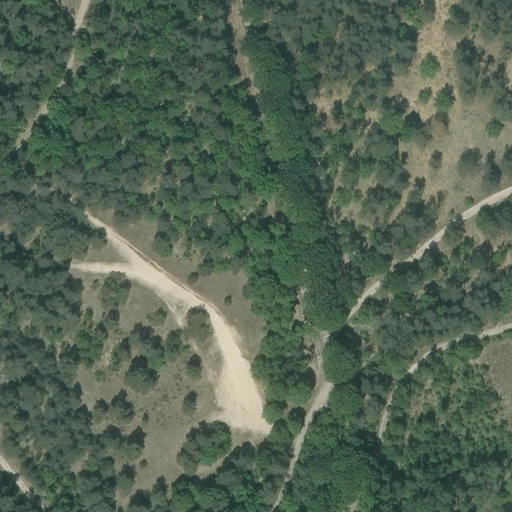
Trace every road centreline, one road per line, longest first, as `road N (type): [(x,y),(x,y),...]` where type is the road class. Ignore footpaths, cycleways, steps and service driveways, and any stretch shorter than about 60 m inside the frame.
road 1 (track): [(337,457),(252,0)]
road 2 (track): [(502,327),(418,357),(381,410),(365,479),(343,511)]
road 3 (track): [(316,345),(472,209),(511,195)]
road 4 (track): [(0,173),(52,104),(88,0)]
road 5 (track): [(273,511),(326,401)]
